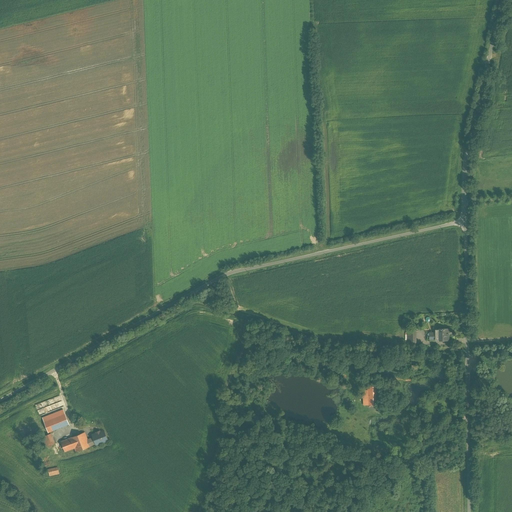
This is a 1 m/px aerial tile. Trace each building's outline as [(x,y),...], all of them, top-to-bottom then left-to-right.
[(449,329),(440,329),(439,330),(436,330),(436,333),(431,333),(431,340),(436,340),(440,340),(449,340),(449,329)] [(378,385),(363,385),(364,405),(378,405),(378,385)] [(63,410),(42,418),(47,434),(69,426),(63,410)] [(103,430),(90,435),(91,438),(94,445),(95,447),(108,442),(103,430)] [(77,452),(94,445),(91,438),(87,439),(84,433),(60,442),(64,453),(76,449),(77,452)] [(54,444),(50,434),(42,437),(46,447),(54,444)]
